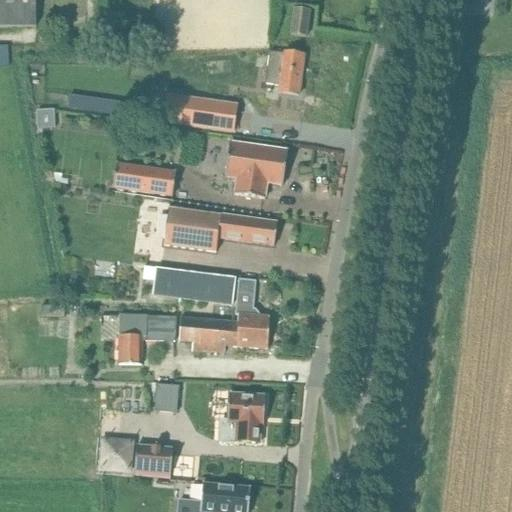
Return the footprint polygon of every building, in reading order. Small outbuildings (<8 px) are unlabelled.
[(0,0),(0,28),(35,28),(35,1),(34,0),(0,0)] [(306,38),(309,11),(294,9),(290,36),(306,38)] [(229,76),(230,47),(212,46),(211,75),(229,76)] [(268,52),(250,50),(249,60),(267,62),(268,52)] [(283,55),(269,53),(265,85),(279,87),(278,94),(279,94),(298,97),(304,57),(284,55),(283,54),(283,55)] [(237,106),(167,97),(163,125),(233,134),(237,106)] [(295,113),(284,111),(285,100),(260,97),(258,118),(294,122),(295,113)] [(37,113),(37,132),(55,131),(54,112),(37,113)] [(282,187),(287,152),(229,144),(224,178),(236,180),(234,196),(264,200),(266,184),(282,187)] [(172,198),(175,174),(116,164),(112,188),(172,198)] [(274,247),(277,225),(257,222),(168,211),(163,247),(196,251),(216,254),(217,240),(274,247)] [(232,306),(236,280),(155,270),(152,296),(232,306)] [(267,351),(269,318),(259,318),(259,316),(255,311),(253,310),(256,282),(238,281),(235,316),(238,316),(238,324),(237,324),(236,348),(267,351)] [(30,312),(39,312),(39,291),(30,291),(30,312)] [(42,318),(65,317),(65,307),(42,308),(42,318)] [(175,343),(175,323),(175,319),(120,317),(118,366),(141,366),(142,343),(175,343)] [(236,348),(237,324),(181,320),(179,343),(192,344),(191,352),(224,355),(225,348),(236,348)] [(174,412),(176,388),(159,387),(157,411),(174,412)] [(220,423),(218,442),(235,443),(259,445),(260,426),(263,426),(264,398),(228,396),(227,424),(220,423)] [(173,449),(137,446),(134,472),(170,475),(173,449)] [(254,466),(271,467),(272,447),(255,446),(254,466)] [(201,506),(189,504),(187,511),(248,511),(250,492),(203,487),(201,506)]
